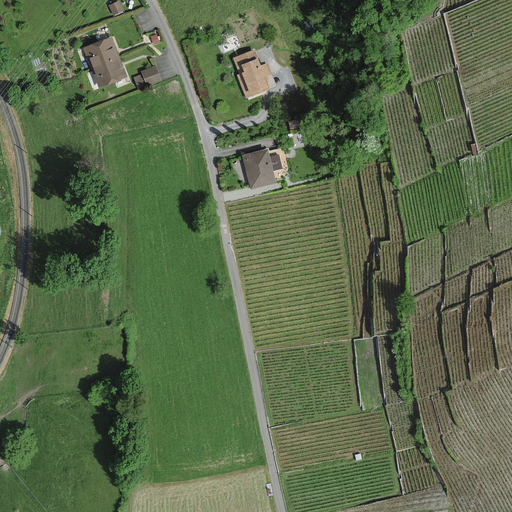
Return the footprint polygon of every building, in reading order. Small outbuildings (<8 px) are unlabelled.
[(85,48),(92,67),(120,57),(113,38),(85,48)] [(263,67),(257,51),(235,60),(242,76),(239,77),(249,100),(278,88),(268,65),(263,67)] [(127,76),(120,57),(92,67),(99,87),(127,76)] [(163,80),(158,66),(143,72),(148,86),(163,80)] [(270,157),(269,151),(245,157),(253,190),(277,184),(274,171),(282,168),(279,155),(270,157)]
